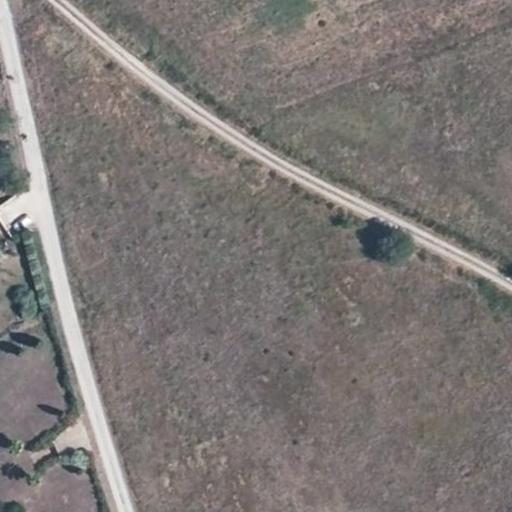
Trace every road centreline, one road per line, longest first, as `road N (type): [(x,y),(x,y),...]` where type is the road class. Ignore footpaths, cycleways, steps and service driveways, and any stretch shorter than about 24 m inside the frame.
road 1 (track): [(63,0),(243,140),(511,277)]
road 2 (track): [(0,26),(62,297),(124,511)]
